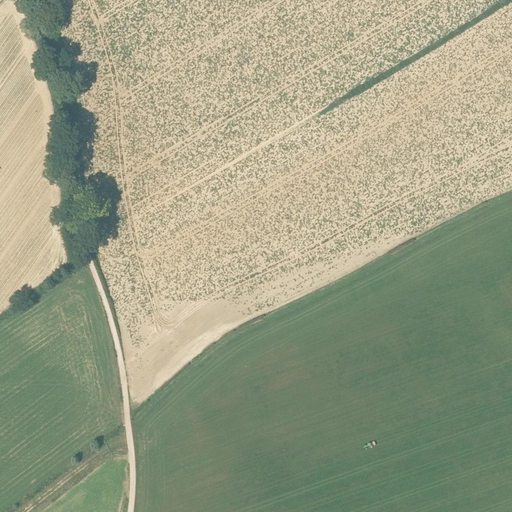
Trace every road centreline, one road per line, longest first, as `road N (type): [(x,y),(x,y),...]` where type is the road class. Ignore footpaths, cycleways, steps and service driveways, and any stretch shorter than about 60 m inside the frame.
road 1 (track): [(34,0),(66,108),(79,230),(118,359),(131,451),(129,511)]
road 2 (track): [(24,511),(129,437)]
